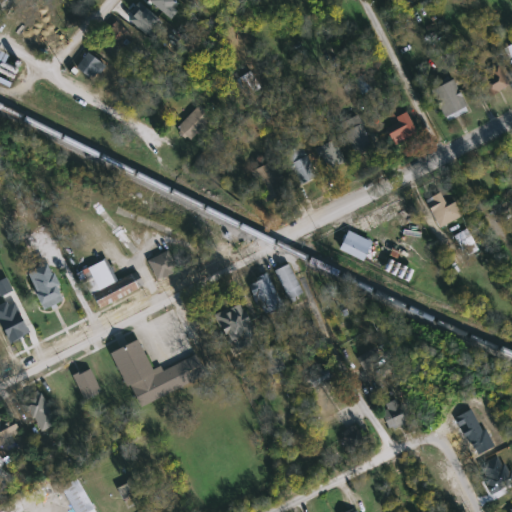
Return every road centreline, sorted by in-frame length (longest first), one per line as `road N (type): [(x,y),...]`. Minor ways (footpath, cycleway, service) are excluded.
road 1 (residential): [(511,121),(0,382)]
road 2 (residential): [(164,142),(0,40)]
road 3 (residential): [(392,452),(343,372),(305,285)]
road 4 (residential): [(362,0),(441,158)]
road 5 (residential): [(424,437),(277,511)]
road 6 (residential): [(108,0),(47,69),(9,90)]
